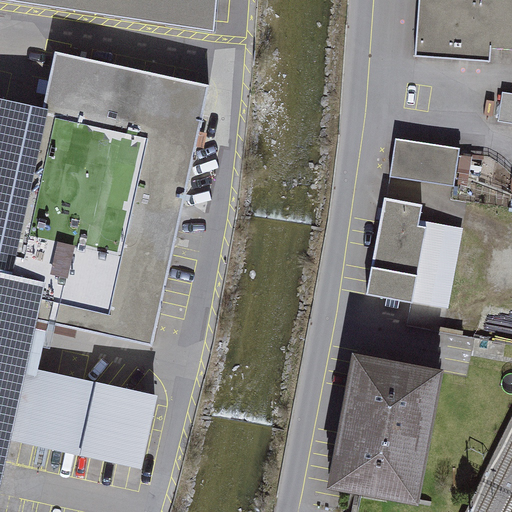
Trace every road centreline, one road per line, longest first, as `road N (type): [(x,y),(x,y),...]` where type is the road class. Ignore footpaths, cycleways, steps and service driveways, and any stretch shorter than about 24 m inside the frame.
road 1 (residential): [(154,511),(229,216),(246,0)]
road 2 (residential): [(284,511),(325,354),(356,163),(365,0)]
